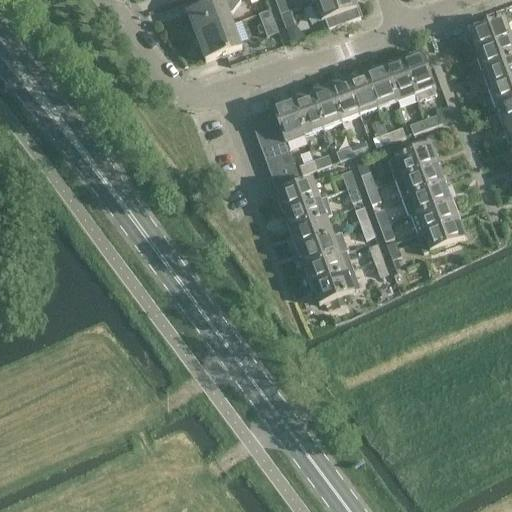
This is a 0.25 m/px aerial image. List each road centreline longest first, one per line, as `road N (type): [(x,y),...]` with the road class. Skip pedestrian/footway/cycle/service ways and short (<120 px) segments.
road 1 (primary): [(348,511),(0,50)]
road 2 (residential): [(298,312),(217,89)]
road 3 (residential): [(217,89),(398,25)]
road 4 (track): [(206,475),(345,389)]
road 5 (residential): [(217,89),(195,94),(174,86),(106,0)]
